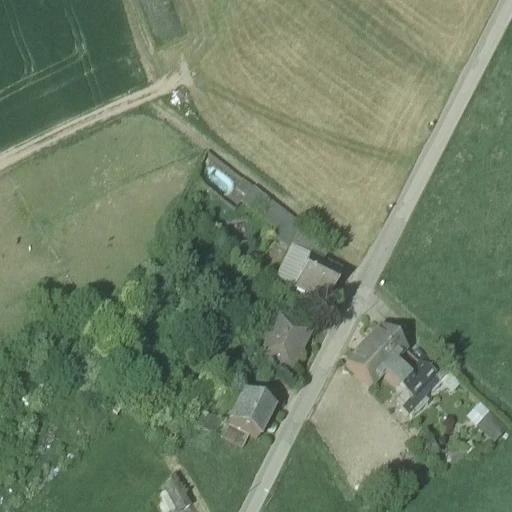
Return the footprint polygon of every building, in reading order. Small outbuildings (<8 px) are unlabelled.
[(289,249),(299,231),(249,189),(239,202),(276,230),(271,240),(287,248),(289,249)] [(328,253),(299,231),(289,249),(297,253),(308,258),(321,265),(328,253)] [(289,249),(287,248),(274,275),(294,285),(308,258),(297,253),(289,249)] [(321,265),(308,258),(294,285),(292,290),(324,305),(339,274),(321,265)] [(307,327),(276,312),(262,339),(271,343),(264,357),(291,371),(299,355),(294,353),(307,327)] [(404,350),(380,328),(356,354),(381,377),(391,365),(404,350)] [(148,354),(135,348),(125,371),(147,380),(153,366),(145,362),(148,354)] [(381,377),(356,354),(344,366),(369,389),(381,377)] [(406,378),(395,390),(401,396),(409,403),(433,376),(419,364),(406,378)] [(406,378),(391,365),(381,377),(395,390),(406,378)] [(444,373),(437,380),(439,382),(453,395),(459,388),(444,373)] [(409,403),(401,396),(395,402),(409,415),(439,382),(437,380),(433,376),(409,403)] [(241,397),(207,381),(201,394),(234,411),(241,397)] [(272,413),(241,397),(234,411),(226,428),(252,441),(257,443),(272,413)] [(510,435),(477,404),(466,417),(493,442),(510,435)] [(243,458),(252,441),(226,428),(197,412),(190,429),(243,458)] [(465,444),(447,453),(453,464),(471,456),(465,444)] [(184,511),(190,509),(173,479),(162,491),(173,511),(184,511)]
